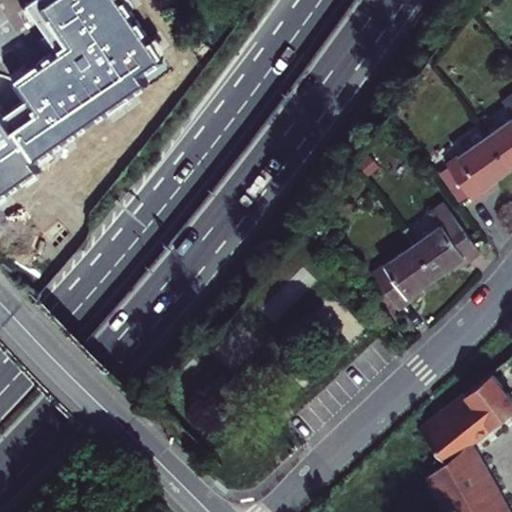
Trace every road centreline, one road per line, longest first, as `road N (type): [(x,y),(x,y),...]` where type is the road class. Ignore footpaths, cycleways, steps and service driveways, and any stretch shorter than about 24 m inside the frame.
road 1 (trunk): [(0,468),(241,189),(383,0)]
road 2 (trunk): [(319,0),(168,199),(0,393)]
road 3 (residential): [(268,511),(511,276)]
road 4 (residential): [(0,299),(208,511)]
